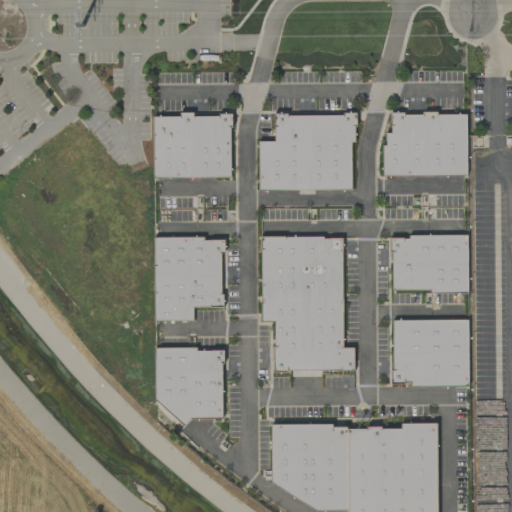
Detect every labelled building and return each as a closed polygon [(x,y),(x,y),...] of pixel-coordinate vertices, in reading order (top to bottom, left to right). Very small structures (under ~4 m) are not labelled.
[(152,117),(153,179),(231,178),(230,115),(192,116),(192,113),(179,113),(179,116),(152,117)] [(466,176),(466,113),(390,114),(390,133),(383,133),(383,177),(466,176)] [(257,142),(258,191),(351,190),(351,142),(355,142),(354,114),(273,115),(274,141),(257,142)] [(467,236),(390,237),(391,292),(467,292),(467,236)] [(342,348),(341,237),(260,237),(261,322),(273,322),(273,371),(353,371),(353,348),(342,348)] [(154,322),(193,321),(193,308),(221,308),(221,253),(224,253),(224,238),(153,239),(154,322)] [(468,320),(392,320),(391,383),(410,383),(410,386),(468,387),(468,320)] [(155,405),(166,405),(166,420),(222,420),(221,349),(154,349),(155,405)] [(436,511),(436,424),(401,424),(399,429),(384,429),(382,428),(347,428),(345,427),(335,428),(328,424),(270,425),(271,486),(320,511),(348,511),(347,511),(436,511)]
